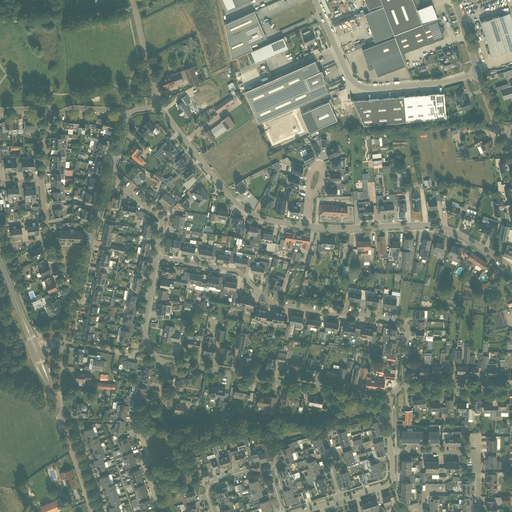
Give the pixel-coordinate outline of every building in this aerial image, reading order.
[(383,4),(380,0),(364,0),(369,10),(383,4)] [(394,35),(422,24),(415,4),(419,3),(418,0),(380,0),(383,4),(384,7),(394,35)] [(394,35),(384,7),(365,14),(375,42),(380,40),(394,35)] [(251,45),(266,38),(254,11),(225,24),(232,59),(253,50),(251,45)] [(481,22),(492,57),(511,50),(511,18),(510,13),(481,22)] [(395,37),(401,53),(426,44),(427,45),(444,38),(442,33),(444,29),(439,26),(436,19),(422,24),(394,35),(395,37)] [(310,30),(302,33),(304,37),(303,37),(305,42),(306,42),(307,45),(316,42),(314,38),(315,37),(314,34),(312,35),(310,30)] [(288,49),(283,37),(251,51),(256,63),(288,49)] [(378,76),(406,65),(401,53),(395,37),(362,50),(368,64),(369,64),(371,67),(374,66),(378,76)] [(449,69),(448,68),(458,65),(455,57),(456,57),(455,53),(454,53),(453,50),(443,53),(445,59),(439,61),(442,70),(444,69),(445,70),(449,69)] [(315,61),(245,92),(259,123),(261,122),(272,146),(304,132),(293,108),(329,92),(325,83),(326,82),(323,76),(324,75),(322,70),(320,71),(315,61)] [(184,70),(190,85),(199,82),(193,66),(184,70)] [(162,80),(165,88),(183,82),(179,72),(166,77),(167,78),(162,80)] [(511,96),(511,79),(510,80),(511,87),(506,89),(505,85),(496,88),(498,92),(502,91),(502,93),(502,95),(503,94),(504,99),(509,97),(509,96),(511,95),(511,96)] [(457,106),(459,111),(467,109),(468,110),(470,109),(470,108),(471,107),(468,99),(466,100),(463,91),(456,94),(459,102),(457,102),(458,105),(457,106)] [(444,93),(434,94),(436,119),(446,118),(444,93)] [(426,120),(436,119),(434,94),(424,95),(426,120)] [(416,121),(426,120),(424,95),(414,96),(416,121)] [(184,102),(178,106),(180,109),(178,110),(182,115),(183,114),(185,117),(191,113),(186,105),(191,102),(186,96),(181,99),(184,102)] [(214,108),(218,113),(234,100),(231,96),(214,108)] [(391,123),(406,122),(404,96),(389,98),(391,123)] [(414,96),(404,96),(406,122),(416,121),(414,96)] [(310,132),(318,128),(337,120),(332,107),(334,106),(332,102),(331,101),(332,100),(331,98),(323,102),(324,103),(302,113),(310,132)] [(389,98),(374,99),(376,124),(391,123),(389,98)] [(364,125),(376,124),(374,99),(353,101),(364,125)] [(235,124),(228,114),(220,120),(221,122),(209,131),(208,129),(204,132),(206,135),(205,135),(206,137),(207,136),(211,142),(216,139),(215,138),(227,129),(228,130),(235,124)] [(73,127),(73,117),(68,116),(68,122),(64,122),(63,129),(73,129),(73,127)] [(24,121),(24,128),(23,128),(23,130),(22,130),(22,131),(22,134),(23,134),(23,136),(27,136),(27,132),(35,132),(35,126),(36,126),(36,121),(37,121),(36,117),(28,118),(29,121),(24,121)] [(79,117),(73,117),(73,127),(76,127),(76,129),(78,129),(77,134),(81,134),(81,130),(82,123),(78,123),(79,117)] [(87,128),(90,128),(90,117),(85,117),(85,123),(82,123),(81,130),(85,130),(87,130),(87,128)] [(93,130),(95,130),(95,132),(97,132),(99,124),(96,124),(96,118),(90,117),(90,128),(93,128),(93,130)] [(2,123),(2,129),(2,132),(8,131),(8,129),(12,129),(12,118),(5,119),(5,124),(2,124),(2,123)] [(18,118),(12,118),(12,129),(12,131),(22,130),(22,122),(22,123),(18,123),(18,118)] [(105,134),(109,120),(104,118),(102,125),(99,124),(97,132),(100,133),(100,130),(103,131),(105,132),(105,134)] [(109,120),(105,134),(110,135),(110,136),(113,137),(116,128),(113,127),(115,121),(109,120)] [(143,127),(138,131),(144,138),(149,133),(152,130),(156,134),(159,131),(152,124),(152,125),(149,121),(143,126),(143,127)] [(68,140),(68,134),(64,134),(58,134),(58,137),(53,137),(53,143),(62,143),(66,143),(66,140),(68,140)] [(87,138),(87,139),(91,140),(93,141),(93,143),(92,146),(106,150),(108,144),(100,142),(98,141),(99,138),(96,137),(88,135),(87,138)] [(321,150),(321,138),(310,144),(315,153),(321,150)] [(486,156),(494,152),(492,146),(490,141),(483,144),(482,142),(483,142),(480,138),(474,141),(476,145),(479,144),(484,152),(485,152),(486,156)] [(171,158),(178,153),(170,143),(168,145),(165,142),(154,155),(158,158),(165,151),(171,158)] [(66,143),(62,143),(53,143),(52,148),(58,148),(58,152),(66,152),(71,152),(71,148),(66,148),(66,146),(67,146),(67,144),(66,143)] [(135,145),(129,152),(133,155),(132,157),(140,164),(141,164),(143,166),(146,163),(144,161),(144,160),(139,156),(143,152),(140,150),(135,145)] [(92,149),(93,150),(92,155),(93,155),(99,157),(100,154),(104,155),(106,150),(92,146),(93,146),(92,149)] [(329,156),(330,156),(331,158),(340,153),(336,146),(331,149),(331,148),(326,150),(329,156)] [(314,158),(311,151),(302,156),(303,159),(304,163),(308,161),(309,161),(311,160),(311,159),(314,158)] [(52,161),(64,161),(66,161),(66,152),(58,152),(58,155),(52,155),(52,161)] [(382,163),(381,153),(372,154),(373,164),(382,163)] [(93,161),(92,164),(101,167),(103,162),(98,160),(99,157),(93,155),(91,161),(93,161)] [(34,165),(37,165),(36,159),(31,159),(31,157),(28,157),(28,159),(28,161),(28,170),(34,170),(34,165)] [(174,169),(178,174),(187,168),(185,165),(187,163),(182,157),(175,162),(178,166),(174,169)] [(289,165),(287,171),(301,176),(302,176),(303,173),(302,173),(304,169),(298,167),(299,164),(289,160),(288,157),(283,159),(285,164),(289,165)] [(10,159),(10,162),(11,171),(14,171),(14,172),(17,172),(16,166),(20,165),(19,158),(16,158),(16,159),(10,159)] [(28,161),(28,159),(22,159),(22,158),(19,158),(20,165),(22,165),(22,170),(28,170),(28,161)] [(496,166),(499,165),(500,172),(508,170),(506,161),(501,162),(500,158),(495,158),(496,166)] [(2,163),(1,163),(2,167),(5,167),(5,172),(8,172),(8,171),(11,171),(10,162),(7,163),(7,160),(5,160),(1,160),(2,163)] [(338,168),(338,171),(345,171),(345,166),(342,166),(342,160),(332,161),(332,164),(331,164),(331,168),(332,167),(332,168),(338,168)] [(56,167),(56,170),(64,170),(66,170),(66,169),(64,169),(64,167),(65,167),(66,161),(64,161),(52,161),(51,161),(51,165),(52,165),(52,167),(56,167)] [(279,172),(281,168),(278,162),(272,165),(277,171),(279,172)] [(99,172),(101,167),(92,164),(91,168),(89,167),(88,173),(94,174),(95,171),(99,172)] [(396,167),(398,185),(404,184),(402,166),(396,167)] [(134,181),(136,182),(137,181),(138,180),(138,179),(137,178),(139,176),(143,180),(146,176),(142,172),(137,168),(130,177),(134,181)] [(183,184),(188,189),(196,180),(193,176),(196,174),(191,168),(184,174),(188,180),(183,184)] [(51,173),(52,179),(64,179),(64,173),(64,170),(56,170),(56,173),(51,173)] [(345,171),(338,171),(336,171),(336,173),(331,174),(331,175),(330,175),(330,179),(331,179),(331,181),(341,180),(341,176),(350,175),(350,171),(345,171)] [(290,176),(286,174),(285,177),(288,178),(287,181),(291,183),(290,184),(294,185),(295,184),(297,185),(298,184),(300,180),(299,180),(299,179),(290,176)] [(158,186),(160,180),(153,175),(151,178),(155,182),(154,185),(158,186)] [(61,182),(61,179),(64,179),(52,179),(52,185),(55,185),(55,188),(52,188),(52,189),(58,188),(64,187),(64,184),(63,185),(63,182),(61,182)] [(97,184),(96,184),(85,180),(85,181),(84,183),(89,184),(88,187),(95,189),(97,184)] [(243,180),(235,184),(237,188),(242,193),(247,188),(244,186),(246,185),(243,180)] [(327,195),(327,196),(338,195),(337,189),(345,189),(344,184),(335,184),(335,187),(328,188),(328,191),(327,191),(327,190),(327,191),(326,191),(326,195),(327,195)] [(506,197),(511,195),(511,188),(511,186),(506,187),(505,184),(498,185),(498,191),(503,190),(505,190),(506,197)] [(201,207),(209,200),(206,197),(209,195),(202,186),(194,192),(199,198),(196,200),(201,207)] [(65,193),(64,193),(64,187),(58,188),(58,191),(52,192),(53,197),(65,196),(65,193)] [(441,200),(440,198),(439,190),(432,191),(432,196),(434,196),(434,201),(429,201),(429,209),(430,209),(430,210),(433,209),(433,208),(437,208),(437,201),(441,200)] [(359,215),(367,214),(365,199),(364,199),(364,196),(358,197),(357,191),(353,191),(354,200),(360,200),(360,203),(358,203),(359,207),(358,207),(359,215)] [(159,200),(163,204),(170,196),(165,192),(164,193),(163,192),(160,195),(162,196),(159,200)] [(174,197),(179,201),(182,197),(177,193),(174,197)] [(394,212),(394,205),(397,204),(395,194),(389,195),(390,199),(386,200),(387,205),(387,212),(394,212)] [(186,203),(189,199),(185,195),(179,203),(186,210),(190,206),(186,203)] [(387,212),(387,205),(386,200),(383,200),(383,195),(377,196),(377,206),(380,206),(381,213),(387,212)] [(65,196),(53,197),(52,197),(53,203),(59,202),(59,205),(64,205),(63,202),(66,202),(65,198),(64,196),(65,196)] [(93,199),(81,196),(81,199),(85,200),(84,203),(88,204),(91,205),(93,199)] [(175,200),(170,196),(163,204),(168,208),(172,204),(173,205),(176,202),(174,201),(175,200)] [(276,198),(273,196),(271,200),(266,197),(261,205),(264,206),(264,207),(263,207),(268,210),(271,205),(273,207),(276,198)] [(369,196),(364,196),(364,199),(365,199),(367,214),(374,214),(373,205),(370,206),(369,196)] [(117,197),(117,198),(113,197),(113,201),(109,201),(108,208),(109,208),(109,209),(111,209),(114,209),(114,206),(119,207),(121,198),(120,198),(120,197),(117,197)] [(413,210),(422,210),(422,209),(421,198),(412,198),(412,199),(413,199),(413,210)] [(278,200),(277,211),(279,212),(282,213),(282,212),(284,213),(286,202),(278,200)] [(464,207),(463,207),(459,205),(458,207),(450,204),(447,213),(453,215),(453,216),(457,218),(459,211),(462,212),(462,210),(464,207)] [(54,209),(55,214),(67,213),(67,210),(61,210),(61,208),(64,208),(64,205),(59,205),(59,208),(54,209)] [(124,207),(122,207),(120,216),(123,216),(123,214),(123,213),(126,213),(127,212),(130,213),(131,206),(125,205),(124,207)] [(320,205),(320,214),(347,216),(347,208),(340,208),(340,206),(320,205)] [(137,222),(138,219),(139,211),(136,211),(137,207),(131,206),(130,213),(133,213),(132,214),(136,215),(135,216),(134,222),(137,222)] [(303,212),(304,206),(300,206),(300,207),(290,206),(289,214),(300,215),(300,212),(303,212)] [(221,218),(227,219),(228,211),(219,209),(218,214),(214,213),(213,220),(221,222),(221,218)] [(473,223),(476,215),(475,214),(476,214),(470,212),(469,214),(466,213),(462,222),(469,225),(470,222),(473,223)] [(89,216),(78,213),(77,215),(81,217),(79,222),(86,224),(87,221),(88,221),(89,216)] [(176,215),(175,221),(185,222),(186,216),(185,216),(185,214),(182,213),(181,216),(176,215)] [(236,233),(243,234),(245,224),(242,223),(242,219),(234,218),(233,225),(237,226),(236,233)] [(480,227),(479,231),(489,234),(492,227),(496,229),(499,222),(491,219),(489,224),(482,222),(481,225),(480,225),(479,227),(480,227)] [(186,233),(186,232),(191,233),(192,230),(190,230),(186,229),(187,226),(184,226),(185,222),(175,221),(174,227),(179,228),(179,231),(183,231),(182,234),(182,237),(181,240),(184,240),(186,233)] [(106,223),(104,232),(112,234),(117,234),(117,230),(113,230),(114,225),(106,223)] [(258,227),(250,225),(248,233),(254,234),(253,240),(251,240),(250,246),(258,247),(260,240),(260,236),(261,234),(257,233),(258,227)] [(506,241),(510,227),(502,225),(499,239),(506,241)] [(150,237),(151,231),(144,230),(144,233),(143,232),(142,235),(139,235),(138,238),(146,239),(147,236),(150,237)] [(110,246),(112,234),(104,232),(102,244),(110,246)] [(294,247),(297,234),(286,232),(285,239),(285,241),(288,242),(287,247),(293,248),(293,247),(294,247)] [(272,243),(273,235),(269,234),(264,233),(262,241),(268,242),(266,250),(274,251),(276,244),(272,243)] [(300,248),(301,243),(303,244),(303,248),(308,249),(308,244),(309,244),(310,236),(302,235),(300,248)] [(378,241),(379,254),(386,253),(385,236),(380,236),(380,241),(378,241)] [(143,245),(142,247),(149,249),(150,242),(146,242),(146,239),(138,238),(138,241),(142,241),(142,244),(143,245)] [(170,249),(172,250),(174,240),(172,240),(172,239),(167,238),(165,249),(170,250),(170,249)] [(323,238),(322,244),(318,244),(318,250),(325,251),(325,246),(334,247),(335,239),(323,238)] [(179,251),(179,249),(181,241),(179,241),(179,240),(174,239),(174,240),(172,250),(172,251),(177,251),(179,251)] [(402,254),(402,261),(401,264),(401,268),(410,268),(410,251),(409,251),(410,247),(412,247),(412,239),(405,239),(405,241),(404,241),(404,251),(402,251),(402,254)] [(424,247),(423,250),(422,250),(420,261),(426,262),(428,256),(427,256),(429,249),(431,240),(424,239),(422,247),(424,247)] [(189,247),(190,243),(190,242),(186,241),(185,244),(183,244),(183,243),(184,243),(184,240),(181,240),(181,241),(179,249),(181,250),(182,251),(182,252),(188,253),(189,247)] [(340,250),(339,258),(343,258),(344,258),(345,250),(347,251),(348,246),(347,246),(347,242),(340,241),(340,250)] [(394,256),(399,257),(399,254),(400,242),(393,242),(392,248),(389,247),(388,256),(394,256)] [(442,251),(444,244),(437,242),(436,245),(432,244),(430,254),(433,254),(434,253),(437,254),(438,250),(442,251)] [(125,248),(120,247),(112,245),(110,250),(120,252),(123,253),(124,253),(125,248)] [(459,259),(461,255),(458,253),(460,248),(452,245),(449,254),(452,255),(451,259),(458,262),(459,259)] [(217,246),(216,249),(215,256),(218,256),(217,261),(223,262),(224,255),(221,254),(221,253),(219,252),(220,247),(217,246)] [(36,248),(28,251),(32,261),(44,255),(41,247),(36,250),(36,248)] [(511,250),(506,248),(503,255),(511,258),(511,250)] [(102,255),(101,258),(110,260),(111,255),(112,255),(112,252),(106,250),(106,251),(100,249),(99,254),(102,255)] [(474,268),(480,258),(467,250),(463,255),(467,258),(465,262),(474,268)] [(229,263),(230,256),(233,257),(234,251),(231,251),(230,254),(227,254),(227,255),(224,255),(223,262),(229,263)] [(241,265),(242,258),(239,257),(239,256),(236,256),(237,252),(234,251),(233,257),(236,257),(235,264),(241,265)] [(302,253),(293,251),(291,259),(300,261),(302,253)] [(247,266),(248,260),(251,261),(252,255),(247,254),(243,254),(242,258),(241,265),(247,266)] [(307,264),(312,265),(315,255),(309,254),(307,264)] [(98,262),(97,267),(108,269),(109,266),(112,266),(113,261),(110,260),(101,258),(100,263),(98,262)] [(480,258),(474,268),(480,271),(476,276),(480,279),(485,272),(482,270),(487,263),(480,258)] [(38,269),(40,272),(38,273),(37,273),(37,274),(37,275),(37,276),(38,277),(39,276),(50,272),(47,265),(46,266),(44,260),(38,263),(40,268),(38,269)] [(251,272),(258,273),(259,266),(259,262),(256,262),(256,264),(253,264),(251,272)] [(268,272),(270,263),(265,262),(265,263),(262,263),(262,265),(261,267),(259,266),(258,273),(264,274),(264,271),(268,272)] [(439,264),(435,281),(440,283),(444,266),(439,264)] [(171,278),(172,278),(175,278),(176,274),(175,273),(173,272),(174,268),(163,266),(162,273),(164,273),(164,276),(171,278)] [(499,270),(492,266),(486,275),(493,279),(493,278),(496,280),(504,275),(498,272),(499,270)] [(109,269),(108,269),(97,267),(96,272),(95,276),(97,276),(106,277),(107,272),(108,273),(109,269)] [(131,282),(141,284),(142,277),(136,276),(137,274),(134,273),(131,273),(125,272),(125,276),(129,276),(129,274),(131,275),(130,282),(131,282)] [(195,288),(196,283),(198,274),(192,273),(191,278),(188,277),(188,281),(187,284),(192,285),(191,287),(195,288)] [(199,286),(204,287),(205,280),(202,280),(203,275),(198,274),(196,283),(199,283),(199,286)] [(273,274),(272,278),(270,282),(271,283),(270,287),(274,289),(275,288),(276,289),(277,289),(277,288),(281,289),(284,280),(279,279),(280,276),(273,274)] [(330,285),(331,277),(332,277),(333,275),(329,274),(329,278),(325,278),(324,284),(330,285)] [(108,284),(105,283),(106,277),(97,276),(97,280),(94,280),(93,285),(99,286),(105,287),(107,287),(108,284)] [(213,286),(214,277),(209,276),(208,281),(205,280),(204,287),(209,288),(209,289),(212,290),(213,286)] [(46,285),(49,292),(56,289),(53,282),(52,282),(50,277),(41,281),(43,286),(46,285)] [(220,278),(214,277),(213,286),(216,286),(215,289),(221,290),(222,283),(219,283),(220,278)] [(171,280),(166,279),(166,280),(162,279),(161,287),(165,287),(165,288),(170,289),(170,288),(174,289),(175,285),(172,285),(173,280),(171,280)] [(131,282),(130,288),(131,288),(140,290),(141,284),(131,282)] [(238,293),(236,292),(237,283),(231,282),(230,289),(229,294),(234,295),(233,302),(237,303),(238,298),(238,293)] [(92,289),(91,293),(94,294),(102,295),(103,290),(104,290),(105,287),(99,286),(93,285),(92,289)] [(354,302),(357,288),(348,287),(347,290),(350,291),(349,299),(351,300),(351,301),(354,302)] [(364,299),(365,290),(357,288),(354,302),(358,302),(358,301),(360,302),(361,299),(364,299)] [(167,294),(167,290),(160,289),(158,296),(168,298),(169,294),(167,294)] [(139,298),(140,293),(131,291),(126,290),(125,290),(124,299),(127,299),(136,301),(137,297),(139,298)] [(372,305),(374,291),(365,290),(364,299),(367,300),(366,303),(368,303),(368,304),(372,305)] [(383,293),(374,291),(372,305),(375,306),(376,304),(378,305),(378,302),(381,302),(383,293)] [(389,308),(392,295),(383,293),(381,302),(384,303),(384,306),(386,306),(386,307),(389,308)] [(90,297),(90,302),(99,304),(99,300),(101,301),(102,298),(105,299),(106,296),(102,295),(94,294),(93,298),(90,297)] [(245,306),(247,296),(244,295),(244,297),(241,296),(240,299),(238,298),(237,303),(236,309),(241,309),(242,306),(245,306)] [(400,296),(392,295),(389,308),(393,309),(393,307),(395,308),(396,305),(399,306),(400,296)] [(54,301),(52,296),(45,299),(48,308),(50,307),(52,313),(57,311),(57,312),(60,310),(59,310),(62,309),(60,303),(61,303),(59,299),(54,301)] [(248,307),(247,311),(253,312),(253,311),(255,301),(252,301),(252,298),(250,298),(250,296),(247,296),(245,306),(248,307)] [(124,304),(124,308),(137,310),(138,306),(135,305),(136,301),(127,299),(126,305),(124,304)] [(92,312),(97,313),(98,307),(99,304),(90,302),(87,302),(87,307),(89,307),(88,311),(92,311),(92,312)] [(170,319),(171,316),(165,315),(166,312),(170,311),(171,306),(167,305),(159,303),(158,307),(157,309),(158,309),(157,313),(163,314),(162,319),(170,319)] [(136,315),(137,310),(124,308),(123,312),(125,312),(124,317),(133,319),(133,315),(136,315)] [(253,311),(253,312),(251,321),(260,322),(260,319),(262,310),(256,309),(256,312),(253,311)] [(268,311),(262,310),(260,319),(264,320),(263,323),(269,324),(270,315),(267,314),(268,311)] [(507,326),(503,310),(491,312),(495,329),(507,326)] [(92,315),(92,312),(92,311),(88,311),(86,311),(85,316),(87,316),(87,320),(91,320),(91,321),(96,321),(97,316),(92,315)] [(273,315),(270,315),(269,324),(274,325),(275,322),(278,322),(279,313),(274,312),(273,315)] [(425,318),(425,312),(416,312),(416,316),(414,315),(414,321),(427,321),(427,318),(425,318)] [(280,326),(286,327),(288,318),(285,317),(285,314),(279,313),(278,322),(281,323),(280,326)] [(297,317),(291,315),(289,325),(292,325),(293,323),(296,323),(297,317)] [(124,317),(122,317),(121,317),(119,323),(125,324),(125,326),(134,328),(134,323),(132,323),(133,319),(124,317)] [(182,319),(180,329),(187,330),(189,321),(182,319)] [(315,320),(309,319),(307,328),(310,329),(311,326),(314,327),(315,320)] [(86,325),(85,328),(89,329),(89,330),(94,330),(95,325),(96,325),(97,322),(96,321),(91,321),(91,320),(87,320),(84,320),(83,324),(86,325)] [(417,327),(416,330),(427,330),(427,327),(425,327),(425,321),(427,322),(427,321),(414,321),(414,323),(416,323),(416,327),(417,327)] [(331,330),(333,323),(326,322),(325,331),(328,332),(328,330),(331,330)] [(349,334),(350,325),(346,325),(347,322),(342,322),(340,333),(349,334)] [(333,323),(331,330),(331,333),(334,334),(334,333),(337,333),(339,324),(333,323)] [(349,334),(358,336),(360,325),(355,324),(354,326),(350,325),(349,334)] [(366,337),(368,329),(364,328),(365,326),(360,325),(358,336),(366,337)] [(133,333),(134,328),(125,326),(125,327),(125,328),(119,327),(118,334),(121,335),(130,336),(130,333),(133,333)] [(174,333),(175,327),(166,326),(164,340),(171,341),(171,340),(178,341),(180,334),(174,333)] [(372,329),(368,329),(366,337),(372,338),(373,334),(376,334),(377,328),(373,327),(372,329)] [(94,334),(94,330),(89,330),(89,329),(85,328),(85,329),(83,328),(82,333),(84,334),(84,338),(95,340),(95,337),(93,337),(94,334)] [(383,332),(382,336),(398,339),(399,334),(397,334),(398,330),(389,328),(388,333),(383,332)] [(223,341),(225,331),(218,329),(216,340),(223,341)] [(427,330),(416,330),(416,334),(417,334),(417,340),(425,340),(425,336),(427,336),(427,330)] [(241,348),(244,333),(243,333),(243,336),(238,335),(235,347),(241,348)] [(245,349),(247,337),(251,338),(252,334),(244,333),(241,348),(245,349)] [(129,341),(130,336),(121,335),(118,334),(117,341),(120,342),(119,344),(131,346),(131,341),(129,341)] [(200,341),(192,340),(193,336),(188,335),(187,340),(189,340),(188,346),(199,349),(200,341)] [(400,339),(398,339),(382,336),(382,338),(384,341),(383,345),(384,345),(387,346),(396,348),(397,344),(399,344),(400,339)] [(215,355),(216,346),(212,345),(212,342),(206,341),(206,344),(205,344),(204,353),(208,354),(211,355),(211,354),(215,355)] [(384,345),(383,351),(387,352),(387,355),(397,357),(398,352),(395,352),(396,348),(387,346),(384,345)] [(231,350),(224,348),(222,358),(230,359),(230,357),(234,358),(235,350),(231,350)] [(429,364),(431,365),(431,362),(432,353),(432,349),(425,349),(425,353),(424,353),(423,364),(424,364),(424,367),(421,367),(420,374),(428,375),(429,364)] [(465,373),(466,366),(461,366),(461,362),(462,351),(459,351),(460,350),(457,350),(456,360),(456,362),(458,362),(458,366),(457,373),(465,373)] [(250,365),(251,357),(252,352),(248,351),(247,356),(244,355),(243,364),(250,365)] [(87,358),(88,354),(84,353),(75,352),(75,353),(76,353),(75,360),(78,360),(78,361),(78,362),(78,364),(79,364),(81,364),(82,363),(82,362),(82,361),(86,362),(87,358)] [(482,371),(489,371),(489,375),(496,375),(497,368),(488,367),(488,356),(489,353),(484,353),(483,367),(482,371)] [(478,374),(478,367),(479,363),(474,363),(475,356),(469,356),(469,363),(471,363),(471,367),(470,374),(478,374)] [(266,368),(274,370),(276,363),(275,363),(276,359),(269,358),(268,362),(266,368)] [(315,374),(318,375),(320,365),(313,364),(314,360),(309,358),(308,363),(307,368),(306,369),(306,371),(306,372),(312,374),(314,374),(314,375),(315,374)] [(93,359),(91,369),(103,371),(105,361),(93,359)] [(301,370),(303,361),(291,359),(290,368),(290,367),(297,369),(301,370)] [(444,359),(444,363),(444,366),(445,366),(445,372),(453,372),(454,367),(451,366),(451,364),(449,363),(449,360),(444,359)] [(134,369),(136,362),(127,361),(126,369),(130,370),(130,368),(134,369)] [(145,366),(144,371),(154,373),(155,367),(149,366),(150,362),(144,361),(143,366),(145,366)] [(433,366),(432,373),(440,373),(441,367),(437,366),(437,363),(431,362),(431,365),(433,365),(433,366)] [(340,366),(334,365),(332,376),(338,377),(337,379),(345,381),(347,369),(339,368),(340,366)] [(351,382),(357,382),(358,377),(361,378),(361,376),(362,368),(359,367),(359,366),(358,365),(356,365),(354,366),(354,368),(353,368),(351,382)] [(89,384),(91,375),(77,373),(76,380),(84,381),(84,383),(89,384)] [(375,380),(374,389),(384,390),(385,381),(383,381),(383,375),(378,374),(378,380),(375,380)] [(155,380),(155,378),(140,375),(139,380),(137,380),(136,383),(142,384),(143,381),(152,383),(152,379),(155,380)] [(187,387),(189,379),(181,377),(180,381),(177,380),(176,388),(183,390),(184,386),(187,387)] [(373,377),(367,377),(366,388),(374,389),(375,380),(373,380),(373,377)] [(136,383),(135,391),(146,393),(147,388),(142,387),(142,384),(136,383)] [(243,397),(249,398),(250,391),(247,390),(247,388),(240,387),(241,385),(236,385),(234,398),(243,399),(243,397)] [(223,399),(225,388),(221,388),(220,389),(212,388),(210,397),(217,398),(216,401),(221,402),(222,399),(223,399)] [(145,398),(146,393),(135,391),(134,391),(133,396),(129,395),(128,398),(135,400),(135,396),(145,398)] [(284,393),(282,403),(290,404),(291,401),(296,402),(295,405),(299,406),(303,407),(305,399),(300,398),(300,399),(297,398),(298,396),(295,395),(295,396),(291,395),(292,394),(284,393)] [(259,396),(257,405),(266,406),(265,411),(273,413),(276,397),(271,397),(270,398),(269,398),(259,396)] [(311,396),(309,404),(321,406),(323,398),(311,396)] [(426,407),(425,398),(417,399),(417,400),(413,400),(414,407),(415,411),(419,410),(419,406),(421,406),(422,407),(426,407)] [(176,403),(174,412),(184,414),(185,409),(189,410),(191,401),(182,399),(181,404),(176,403)] [(443,407),(442,411),(442,418),(445,418),(445,415),(445,414),(449,414),(449,407),(453,408),(453,399),(446,399),(445,407),(443,407)] [(472,400),(472,408),(469,408),(469,416),(468,420),(472,420),(473,411),(475,411),(475,413),(480,413),(480,411),(482,411),(484,411),(484,407),(480,407),(480,400),(472,400)] [(490,412),(490,418),(501,419),(501,412),(506,412),(509,412),(509,409),(506,409),(506,401),(499,400),(499,408),(499,410),(492,409),(492,404),(484,404),(484,407),(484,411),(490,412)] [(115,409),(117,409),(127,411),(128,405),(122,404),(123,402),(117,401),(115,409)] [(83,405),(83,404),(75,402),(73,414),(80,415),(81,414),(86,415),(85,415),(89,416),(91,409),(87,409),(87,407),(86,406),(83,405)] [(440,407),(440,403),(432,402),(431,410),(436,410),(436,413),(438,413),(438,418),(442,418),(442,411),(443,407),(440,407)] [(466,408),(466,403),(458,403),(458,410),(462,410),(462,416),(469,416),(469,408),(466,408)] [(119,417),(120,415),(127,416),(127,411),(117,409),(117,412),(115,412),(114,417),(119,417)] [(115,425),(125,427),(126,421),(119,420),(119,417),(114,417),(113,422),(115,422),(115,425)] [(371,430),(379,427),(377,421),(373,422),(372,419),(362,422),(364,428),(370,426),(371,430)] [(85,430),(86,435),(95,432),(93,427),(94,427),(93,424),(87,426),(88,429),(85,430)] [(124,432),(125,427),(115,425),(114,428),(112,428),(111,432),(113,433),(113,436),(116,435),(119,435),(120,431),(124,432)] [(338,432),(340,439),(348,436),(347,433),(350,432),(348,426),(342,428),(343,431),(338,432)] [(381,434),(379,427),(371,430),(372,433),(369,434),(371,440),(377,438),(376,435),(381,434)] [(460,444),(460,437),(463,437),(463,433),(463,430),(462,430),(461,431),(453,431),(453,433),(453,437),(453,444),(460,444)] [(419,440),(419,442),(424,442),(424,431),(402,431),(402,442),(406,442),(406,441),(408,441),(408,442),(417,442),(417,440),(419,440)] [(433,441),(435,441),(435,442),(440,443),(440,431),(429,431),(429,442),(433,442),(433,441)] [(442,439),(446,439),(446,444),(453,444),(453,437),(453,433),(450,433),(450,432),(442,432),(442,439)] [(118,443),(119,446),(129,443),(127,437),(123,439),(122,435),(119,435),(116,435),(117,438),(115,439),(117,444),(118,443)] [(349,440),(348,436),(340,439),(342,445),(346,444),(347,447),(354,445),(352,439),(349,440)] [(493,440),(493,436),(487,436),(487,443),(489,443),(489,449),(497,450),(497,440),(493,440)] [(246,437),(243,437),(244,441),(245,444),(246,447),(247,450),(248,454),(251,453),(254,461),(260,459),(258,454),(257,450),(254,451),(253,448),(250,449),(249,446),(246,437)] [(314,446),(315,446),(323,444),(321,437),(312,439),(314,443),(311,444),(312,447),(314,446)] [(383,447),(381,440),(378,441),(377,438),(371,440),(363,442),(364,447),(370,445),(371,447),(374,446),(375,449),(383,447)] [(266,456),(269,455),(265,442),(261,444),(263,449),(261,450),(262,453),(258,454),(260,459),(261,462),(268,460),(266,456)] [(291,450),(290,447),(294,445),(293,442),(286,444),(286,447),(282,449),(284,455),(292,453),(295,452),(294,449),(291,450)] [(131,448),(129,443),(119,446),(120,449),(113,451),(115,456),(128,452),(127,449),(131,448)] [(245,454),(248,454),(247,450),(246,447),(245,444),(237,447),(239,453),(242,461),(247,460),(245,454)] [(325,450),(323,444),(315,446),(317,453),(325,450)] [(352,452),(356,451),(354,445),(347,447),(348,450),(343,451),(345,458),(353,456),(352,452)] [(385,453),(383,447),(375,449),(376,453),(373,454),(375,460),(381,458),(381,455),(385,453)] [(234,451),(231,452),(232,455),(234,454),(237,463),(242,461),(239,453),(234,454),(234,451)] [(116,459),(121,457),(123,462),(124,461),(134,458),(132,453),(129,454),(128,452),(115,456),(116,459)] [(204,462),(208,461),(205,453),(199,457),(200,460),(202,459),(204,460),(204,462)] [(283,463),(284,466),(289,464),(292,464),(291,461),(294,460),(292,453),(284,455),(286,462),(283,463)] [(352,463),(353,466),(356,465),(360,464),(359,461),(360,461),(358,454),(353,456),(345,458),(347,465),(352,463)] [(486,468),(501,468),(501,461),(496,461),(496,455),(489,455),(489,461),(487,461),(486,468)] [(227,466),(224,457),(219,459),(218,456),(215,457),(216,460),(217,463),(218,463),(220,462),(222,468),(227,466)] [(219,468),(218,463),(217,463),(216,460),(215,457),(208,459),(209,463),(210,466),(212,465),(214,470),(214,471),(218,470),(217,469),(219,468)] [(134,458),(124,461),(125,464),(124,465),(125,469),(131,467),(131,465),(136,463),(134,458)] [(300,461),(301,466),(308,463),(310,469),(320,466),(319,463),(317,464),(315,459),(308,462),(307,459),(300,461)] [(374,463),(373,460),(366,462),(369,472),(381,468),(379,462),(374,463)] [(422,472),(422,479),(425,479),(425,476),(427,476),(430,474),(432,474),(432,461),(426,461),(426,471),(425,471),(425,472),(422,472)] [(442,479),(442,473),(439,473),(439,462),(432,461),(432,474),(432,475),(439,475),(439,479),(442,479)] [(458,471),(458,473),(463,473),(463,466),(459,466),(459,462),(453,462),(453,471),(458,471)] [(205,471),(201,472),(204,479),(210,477),(210,475),(213,474),(210,466),(209,463),(203,465),(205,471)] [(292,474),(291,470),(289,464),(284,466),(282,466),(283,469),(277,471),(278,474),(279,474),(281,478),(292,474)] [(340,473),(342,480),(350,478),(349,474),(358,471),(356,465),(353,466),(344,469),(344,472),(340,473)] [(320,466),(310,469),(311,474),(305,476),(306,480),(313,478),(312,475),(320,473),(318,469),(321,468),(320,466)] [(411,467),(402,467),(402,473),(411,473),(411,474),(407,474),(407,478),(414,478),(414,475),(414,471),(411,471),(411,467)] [(381,468),(369,472),(371,478),(378,476),(380,476),(383,475),(381,468)] [(72,469),(60,473),(62,479),(65,478),(68,485),(76,483),(72,469)] [(133,469),(127,471),(128,475),(130,475),(131,478),(141,474),(139,469),(134,471),(133,469)] [(141,474),(131,478),(132,481),(130,481),(131,484),(125,486),(125,488),(132,486),(139,484),(138,481),(143,480),(141,474)] [(295,484),(293,478),(295,478),(294,474),(292,475),(292,474),(281,478),(282,481),(281,482),(282,485),(288,483),(288,486),(287,486),(295,484)] [(497,484),(497,475),(488,475),(488,485),(486,485),(486,486),(486,488),(486,489),(486,490),(490,490),(490,491),(493,491),(493,490),(497,490),(497,489),(496,490),(496,484),(497,484)] [(318,487),(327,484),(325,477),(316,480),(318,487)] [(351,481),(350,478),(342,480),(344,486),(355,483),(354,480),(351,481)] [(249,482),(251,488),(260,485),(258,479),(249,482)] [(463,480),(460,480),(457,480),(457,487),(458,487),(458,491),(470,491),(470,484),(463,484),(463,480)] [(112,485),(106,487),(108,491),(116,489),(119,488),(117,483),(112,484),(112,485)] [(296,483),(295,484),(287,486),(288,489),(283,491),(285,497),(293,495),(292,492),(298,490),(296,483)] [(139,484),(132,486),(133,490),(135,490),(136,493),(146,490),(144,484),(139,486),(139,484)] [(318,487),(320,493),(319,494),(329,491),(327,484),(318,487)] [(261,490),(260,485),(251,488),(252,493),(261,490)] [(217,497),(217,499),(228,495),(227,490),(228,490),(227,486),(222,488),(223,492),(217,493),(217,494),(217,497)] [(415,491),(415,489),(411,489),(401,488),(401,495),(405,495),(405,499),(413,499),(413,492),(414,492),(415,491)] [(133,502),(139,500),(138,498),(148,495),(146,490),(136,493),(137,496),(135,497),(136,499),(131,500),(132,503),(133,502)] [(195,494),(194,490),(186,492),(185,490),(182,491),(184,497),(182,498),(184,504),(193,501),(192,498),(195,497),(194,495),(195,494)] [(254,501),(259,499),(258,496),(263,495),(261,490),(252,493),(253,497),(249,498),(250,502),(249,502),(249,503),(254,501)] [(463,497),(464,497),(464,504),(472,504),(472,500),(470,500),(470,499),(470,497),(471,497),(471,494),(463,494),(463,497)] [(230,500),(228,495),(217,499),(218,500),(219,502),(220,503),(230,500)] [(299,500),(297,497),(294,498),(293,495),(285,497),(288,504),(299,500)] [(383,498),(386,506),(387,510),(390,509),(389,507),(392,506),(391,503),(392,503),(390,495),(383,498)] [(439,505),(443,505),(443,495),(436,495),(436,498),(433,498),(433,501),(430,501),(430,506),(439,505)] [(60,498),(41,507),(42,511),(55,511),(64,508),(60,498)] [(139,500),(133,502),(134,504),(138,503),(138,505),(140,505),(141,508),(151,505),(149,499),(140,503),(139,500)] [(258,509),(261,508),(271,505),(269,499),(260,502),(259,499),(254,501),(249,503),(251,507),(257,505),(258,509)] [(376,499),(369,502),(371,509),(372,511),(377,511),(378,511),(378,510),(379,510),(376,499)] [(184,506),(186,511),(190,511),(193,511),(197,510),(196,506),(194,506),(193,501),(184,504),(184,506)] [(369,502),(362,504),(365,511),(371,509),(369,502)] [(494,505),(494,502),(486,502),(486,505),(487,505),(487,511),(499,511),(499,509),(497,509),(497,505),(494,505)]
